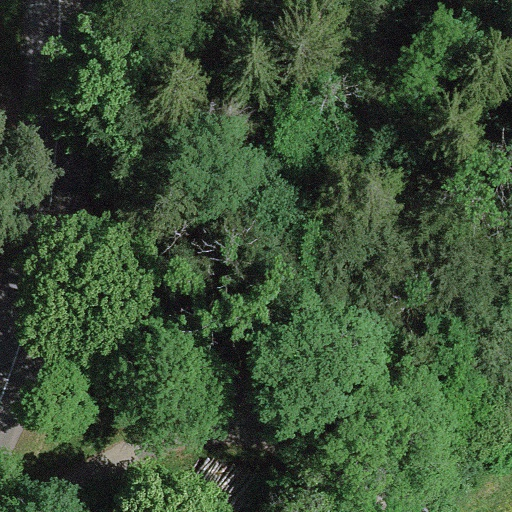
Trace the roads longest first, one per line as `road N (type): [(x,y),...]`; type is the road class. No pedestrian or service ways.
road 1 (residential): [(52,147),(375,473),(404,511)]
road 2 (tertiary): [(52,147),(39,266),(0,394)]
road 3 (tertiary): [(59,0),(52,147)]
